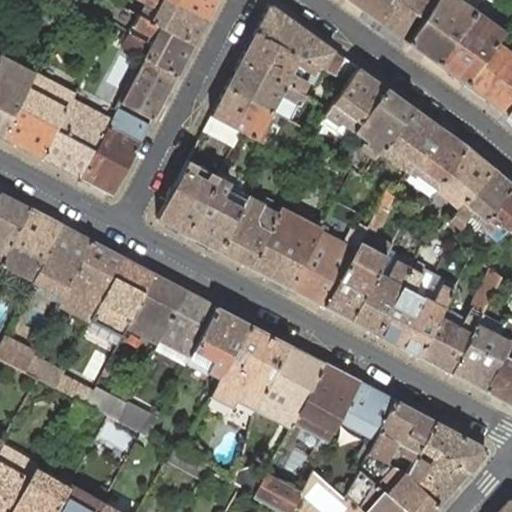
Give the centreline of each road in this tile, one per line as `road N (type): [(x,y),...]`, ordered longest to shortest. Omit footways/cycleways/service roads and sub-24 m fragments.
road 1 (residential): [(511,437),(121,220)]
road 2 (residential): [(311,0),(511,152)]
road 3 (residential): [(236,0),(121,220)]
road 4 (residential): [(121,220),(0,157)]
